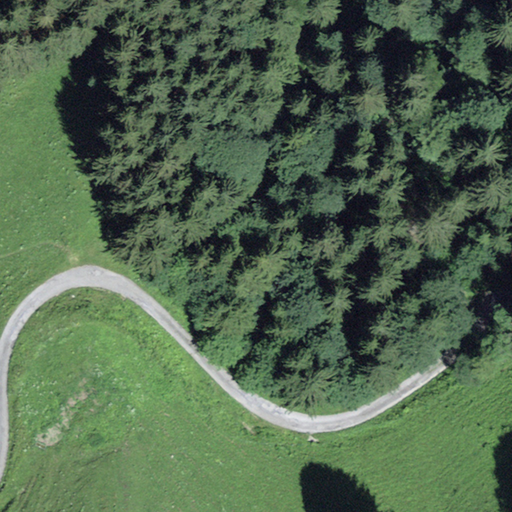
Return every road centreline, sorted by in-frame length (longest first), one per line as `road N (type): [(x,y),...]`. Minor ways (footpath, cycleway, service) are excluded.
road 1 (track): [(511,301),(392,403),(330,419),(265,412),(141,294),(91,266),(47,286)]
road 2 (track): [(47,286),(29,294),(5,343),(0,471)]
